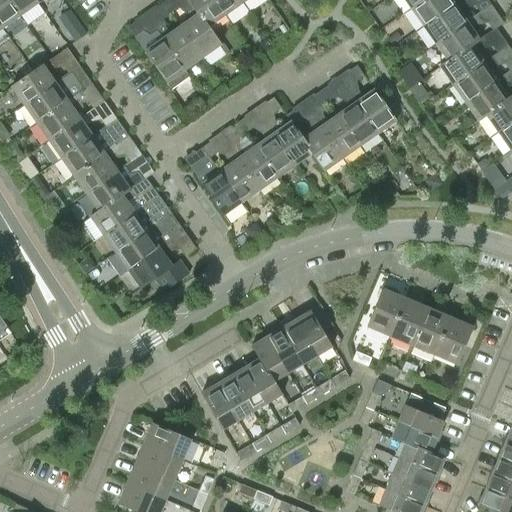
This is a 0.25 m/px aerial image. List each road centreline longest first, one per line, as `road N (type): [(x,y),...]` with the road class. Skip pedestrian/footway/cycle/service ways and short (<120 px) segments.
road 1 (tertiary): [(240,283),(314,247),(386,232),(444,233),(511,250)]
road 2 (residential): [(81,506),(124,404),(229,339)]
road 3 (residential): [(168,157),(283,77),(294,91),(344,56)]
road 4 (tertiary): [(97,371),(0,215)]
road 5 (residential): [(453,511),(476,421),(511,344)]
road 6 (residential): [(168,157),(99,50),(124,10)]
road 7 (tertiary): [(97,371),(240,283)]
road 8 (residential): [(240,283),(169,178),(168,157)]
